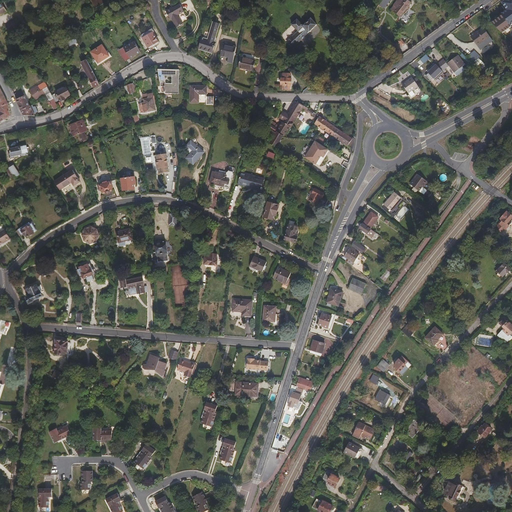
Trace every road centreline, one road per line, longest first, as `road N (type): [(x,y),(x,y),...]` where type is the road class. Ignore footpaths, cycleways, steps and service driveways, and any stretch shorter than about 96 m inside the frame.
road 1 (residential): [(1,281),(53,233),(101,206),(147,198),(198,209),(322,273)]
road 2 (residential): [(20,123),(60,115),(164,56),(198,66),(236,94),(354,94)]
road 3 (residential): [(26,327),(299,346)]
road 4 (residential): [(373,463),(408,397),(511,282)]
road 5 (residential): [(26,327),(30,382),(11,511)]
road 6 (residential): [(354,94),(485,0)]
road 7 (secondary): [(252,493),(299,346)]
road 8 (residential): [(413,497),(511,379)]
road 9 (secondary): [(322,273),(388,165)]
road 10 (residential): [(252,493),(192,473),(139,494)]
